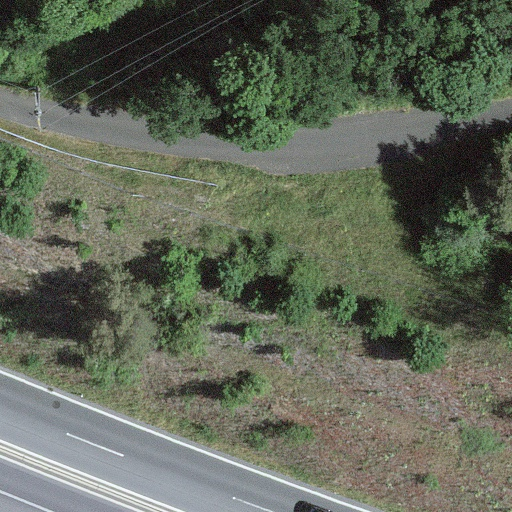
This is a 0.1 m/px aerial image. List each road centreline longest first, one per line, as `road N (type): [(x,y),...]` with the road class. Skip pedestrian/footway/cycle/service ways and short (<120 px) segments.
road 1 (track): [(0,101),(138,131),(263,141),(446,125),(511,108)]
road 2 (trunk): [(269,511),(0,407)]
